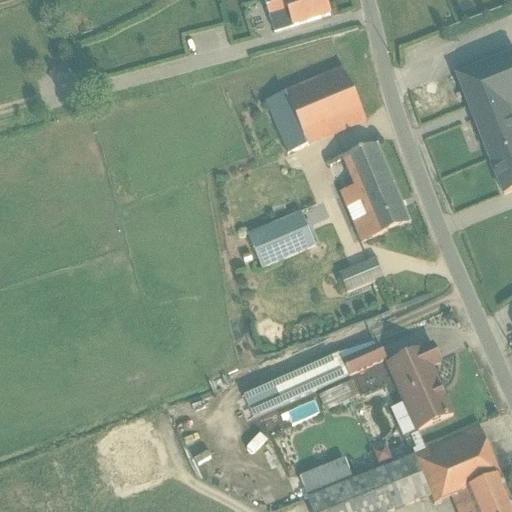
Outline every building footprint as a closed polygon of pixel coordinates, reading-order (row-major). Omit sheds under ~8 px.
[(273,33),(329,16),(323,0),(266,0),(263,1),(273,33)] [(511,55),(456,78),(503,196),(511,192),(511,55)] [(265,102),(285,155),(365,122),(343,71),(265,102)] [(326,167),(343,206),(393,184),(376,146),(326,167)] [(360,245),(409,224),(393,184),(343,206),(360,245)] [(247,236),(261,270),(315,248),(299,214),(247,236)] [(339,277),(345,295),(383,279),(375,261),(339,277)] [(243,397),(253,420),(386,362),(380,347),(374,349),(373,345),(338,356),(243,397)] [(390,411),(403,439),(453,417),(431,368),(440,364),(432,347),(385,368),(402,406),(390,411)] [(219,376),(245,363),(242,356),(215,370),(219,376)] [(228,381),(259,366),(256,360),(225,375),(228,381)] [(325,414),(358,398),(351,382),(318,398),(325,414)] [(293,424),(320,413),(315,400),(288,412),(293,424)] [(511,511),(511,506),(480,428),(413,456),(414,458),(308,501),(312,511),(391,511),(429,497),(433,508),(450,501),(454,511),(511,511)] [(378,465),(391,461),(386,447),(373,451),(378,465)] [(352,481),(344,461),(299,480),(307,500),(352,481)]
